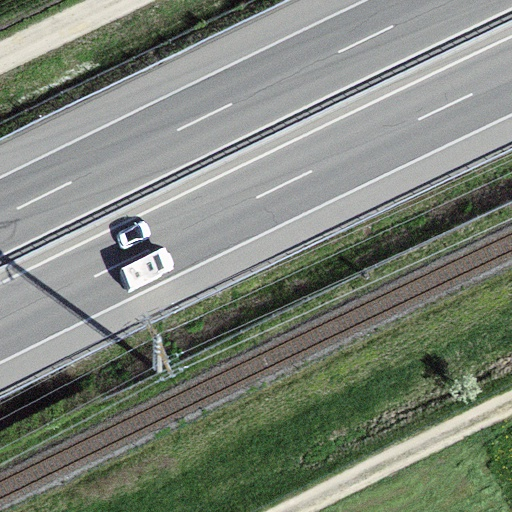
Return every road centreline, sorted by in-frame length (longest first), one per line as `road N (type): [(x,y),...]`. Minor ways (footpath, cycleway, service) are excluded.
road 1 (motorway): [(0,323),(511,73)]
road 2 (motorway): [(448,0),(0,217)]
road 3 (track): [(511,399),(282,511)]
road 4 (track): [(144,0),(0,71)]
